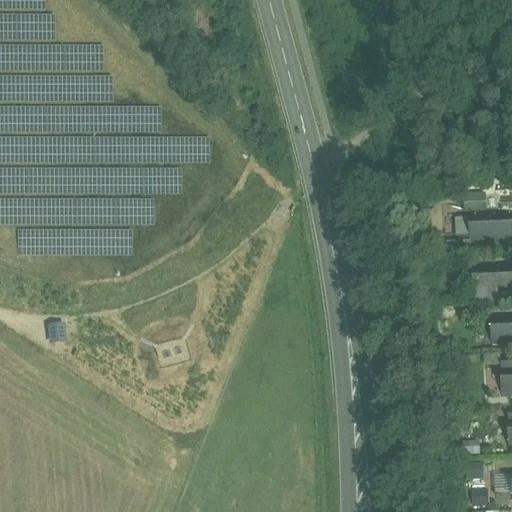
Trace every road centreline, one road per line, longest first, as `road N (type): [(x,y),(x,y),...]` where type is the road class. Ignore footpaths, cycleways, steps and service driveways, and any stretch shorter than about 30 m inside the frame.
road 1 (secondary): [(269,0),(344,320),(360,511)]
road 2 (track): [(314,166),(511,0)]
